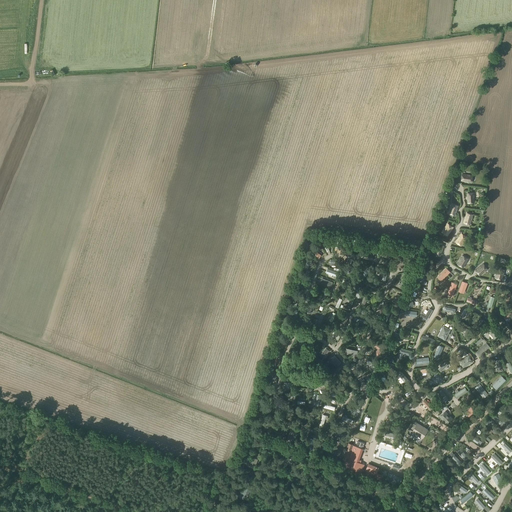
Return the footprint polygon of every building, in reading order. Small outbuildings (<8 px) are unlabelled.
[(462,173),(461,183),(465,184),(465,183),(467,183),(467,182),(472,183),(472,181),(474,182),(475,177),(473,177),(473,175),(462,173)] [(474,192),(467,192),(467,203),(475,203),(474,192)] [(452,203),(448,213),(456,216),(459,205),(452,203)] [(467,212),(463,223),(471,225),(474,214),(467,212)] [(448,222),(442,232),(447,235),(453,226),(448,222)] [(461,233),(455,242),(461,247),(468,237),(461,233)] [(438,243),(434,254),(440,256),(444,245),(438,243)] [(313,248),(310,251),(319,258),(321,255),(313,248)] [(463,255),(457,264),(464,268),(469,258),(463,255)] [(308,258),(303,267),(307,269),(311,259),(308,258)] [(480,276),(489,269),(484,263),(476,270),(480,276)] [(368,267),(363,275),(366,277),(371,269),(368,267)] [(498,267),(496,279),(503,280),(505,268),(498,267)] [(446,268),(438,277),(442,281),(451,272),(446,268)] [(322,278),(320,282),(331,286),(333,282),(322,278)] [(297,279),(294,281),(299,290),(302,288),(297,279)] [(463,281),(459,292),(465,294),(468,283),(463,281)] [(449,290),(448,292),(449,293),(453,294),(456,283),(451,282),(450,284),(451,285),(450,290),(449,290)] [(506,302),(509,291),(505,289),(501,301),(506,302)] [(398,294),(395,303),(399,305),(400,302),(402,302),(403,300),(401,299),(403,296),(398,294)] [(422,313),(420,316),(424,318),(423,321),(426,323),(433,310),(430,308),(426,315),(422,313)] [(492,325),(487,330),(494,338),(499,334),(492,325)] [(444,327),(438,336),(445,339),(450,330),(444,327)] [(279,336),(277,340),(283,342),(281,345),(285,347),(288,340),(279,336)] [(374,341),(371,345),(378,349),(375,354),(379,356),(384,347),(374,341)] [(482,355),(490,347),(487,344),(485,345),(485,346),(481,349),(479,351),(482,355)] [(315,348),(310,358),(313,360),(319,349),(315,348)] [(326,348),(320,355),(322,358),(326,353),(327,354),(329,351),(326,348)] [(400,349),(397,358),(401,359),(403,354),(410,356),(411,352),(400,349)] [(275,350),(273,354),(277,355),(274,364),(279,366),(283,353),(275,350)] [(469,355),(460,361),(463,367),(472,361),(469,355)] [(442,358),(437,364),(440,367),(445,362),(442,358)] [(271,371),(268,380),(274,383),(277,374),(271,371)] [(401,371),(398,374),(400,377),(399,378),(404,383),(405,382),(405,383),(409,380),(401,371)] [(430,381),(433,377),(438,379),(440,376),(432,372),(429,377),(427,380),(430,381)] [(502,376),(493,385),(497,389),(506,380),(502,376)] [(467,411),(465,413),(466,413),(465,414),(466,415),(467,414),(469,417),(479,408),(475,404),(474,403),(466,411),(467,411)] [(445,411),(440,416),(447,424),(452,419),(445,411)] [(323,414),(319,425),(323,426),(325,419),(327,419),(328,416),(323,414)] [(494,414),(491,416),(499,424),(502,422),(494,414)] [(487,418),(479,426),(482,429),(490,421),(487,418)] [(414,421),(408,429),(411,431),(410,433),(411,433),(412,432),(422,438),(428,429),(414,421)] [(271,424),(266,430),(268,432),(274,426),(271,424)] [(472,436),(470,439),(480,445),(482,442),(472,436)] [(310,443),(308,448),(313,450),(317,441),(313,439),(311,443),(310,443)] [(325,442),(320,450),(323,452),(328,444),(325,442)] [(504,443),(502,445),(507,451),(506,452),(508,454),(511,450),(504,443)] [(349,444),(343,460),(347,462),(345,467),(361,473),(364,464),(360,463),(361,461),(358,460),(362,448),(353,445),(349,444)] [(460,449),(457,452),(465,460),(468,457),(460,449)] [(286,454),(281,466),(285,468),(288,461),(292,462),(294,457),(286,454)] [(494,454),(491,457),(499,465),(502,462),(494,454)] [(454,455),(452,457),(459,465),(461,463),(454,455)] [(250,457),(247,466),(254,468),(258,460),(250,457)] [(442,462),(439,465),(448,473),(451,470),(442,462)] [(366,471),(365,474),(381,480),(383,476),(377,473),(379,468),(368,464),(365,471),(366,471)] [(482,464),(479,466),(487,474),(490,472),(482,464)] [(471,473),(469,475),(476,483),(479,481),(471,473)] [(498,474),(493,477),(496,484),(502,481),(498,474)] [(422,483),(420,487),(430,493),(432,489),(422,483)] [(367,484),(363,493),(368,495),(372,487),(367,484)] [(459,485),(457,488),(465,493),(467,490),(459,485)] [(239,495),(239,497),(241,498),(241,496),(244,497),(246,494),(248,496),(251,491),(243,487),(239,495)] [(485,488),(482,491),(491,499),(494,496),(485,488)] [(470,492),(460,500),(463,503),(473,495),(470,492)] [(478,498),(475,501),(482,509),(485,506),(478,498)]
